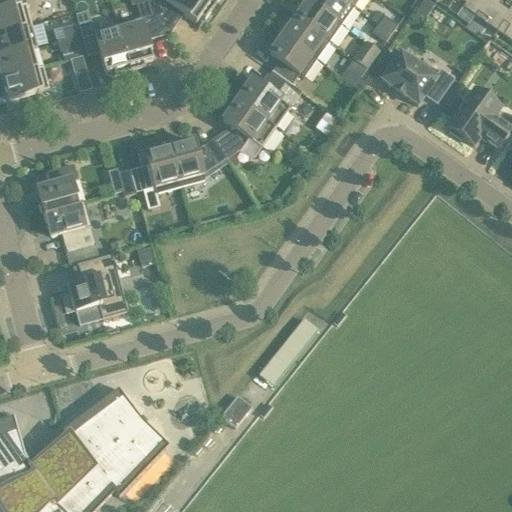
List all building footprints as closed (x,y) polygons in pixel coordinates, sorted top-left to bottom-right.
[(0,37),(31,29),(23,0),(0,0),(0,5),(2,13),(0,13),(0,37)] [(115,28),(129,74),(145,69),(143,65),(152,62),(143,29),(161,24),(146,4),(144,0),(136,0),(138,6),(136,6),(140,21),(115,28)] [(148,0),(146,4),(161,24),(172,9),(195,26),(201,19),(204,21),(213,10),(199,0),(160,0),(160,1),(159,0),(148,0)] [(199,0),(213,10),(219,0),(199,0)] [(303,0),(303,1),(341,28),(353,10),(338,0),(303,0)] [(338,0),(353,10),(360,0),(338,0)] [(456,0),(465,6),(456,18),(469,26),(477,15),(476,14),(486,0),(456,0)] [(486,0),(476,14),(477,15),(486,21),(484,25),(496,34),(503,24),(502,24),(509,14),(508,13),(499,6),(503,0),(486,0)] [(299,14),(294,21),(328,46),(341,28),(303,1),(295,11),(299,14)] [(511,7),(511,9),(508,13),(509,14),(502,24),(503,24),(508,28),(502,38),(511,45),(511,7)] [(384,19),(378,28),(391,37),(397,28),(384,19)] [(328,46),(294,21),(289,28),(285,26),(278,36),(316,63),(328,46)] [(129,74),(115,28),(93,34),(90,23),(78,27),(84,50),(96,47),(104,76),(113,73),(114,78),(129,74)] [(64,42),(76,39),(73,27),(61,30),(64,41),(64,42)] [(385,46),(391,37),(378,28),(372,36),(385,46)] [(37,49),(31,29),(0,37),(0,59),(31,51),(37,49)] [(316,63),(278,36),(270,47),(274,49),(269,57),(278,64),(271,74),(291,88),(298,78),(303,82),(316,63)] [(64,42),(64,41),(56,43),(59,54),(79,49),(76,39),(64,42)] [(0,59),(0,71),(0,72),(2,80),(3,81),(37,72),(36,70),(31,51),(0,59)] [(359,54),(353,63),(366,72),(372,64),(359,54)] [(404,60),(400,57),(381,83),(394,92),(393,94),(404,101),(405,100),(417,109),(424,99),(436,107),(454,82),(440,72),(434,81),(415,68),(418,64),(407,55),(404,60)] [(76,86),(88,82),(82,59),(70,62),(76,86)] [(360,81),(366,72),(353,63),(347,72),(360,81)] [(3,81),(2,80),(1,80),(4,93),(6,93),(8,102),(43,93),(42,91),(48,90),(42,69),(36,70),(37,72),(3,81)] [(242,97),(237,104),(275,131),(300,95),(271,74),(260,90),(251,83),(241,96),(242,97)] [(500,111),(474,92),(447,130),(450,132),(449,134),(461,143),(463,141),(474,148),(481,139),(498,151),(511,132),(494,120),(500,111)] [(260,151),(275,131),(237,104),(232,112),(231,110),(221,124),(230,130),(213,141),(226,161),(251,145),(260,151)] [(177,150),(169,152),(179,190),(203,184),(202,178),(226,161),(213,141),(195,153),(193,144),(177,148),(177,150)] [(155,197),(179,190),(169,152),(160,154),(160,153),(144,157),(147,168),(136,171),(147,212),(159,209),(155,197)] [(77,206),(71,184),(76,182),(72,168),(47,175),(51,188),(37,191),(40,201),(38,201),(42,216),(77,206)] [(113,197),(122,194),(123,199),(135,196),(129,173),(117,176),(116,172),(107,174),(113,197)] [(77,206),(42,216),(46,231),(48,230),(51,240),(60,237),(65,256),(94,248),(82,204),(77,206)] [(127,315),(112,258),(76,268),(76,269),(77,269),(82,286),(68,290),(69,296),(61,298),(66,315),(74,313),(75,315),(98,308),(102,322),(127,315)] [(308,313),(257,376),(271,387),(322,324),(308,313)] [(0,511),(95,511),(113,494),(118,500),(168,448),(143,424),(138,418),(118,391),(60,434),(66,441),(31,467),(28,463),(24,457),(13,418),(9,419),(4,421),(0,422),(0,511)] [(251,411),(237,399),(220,419),(235,431),(251,411)]
